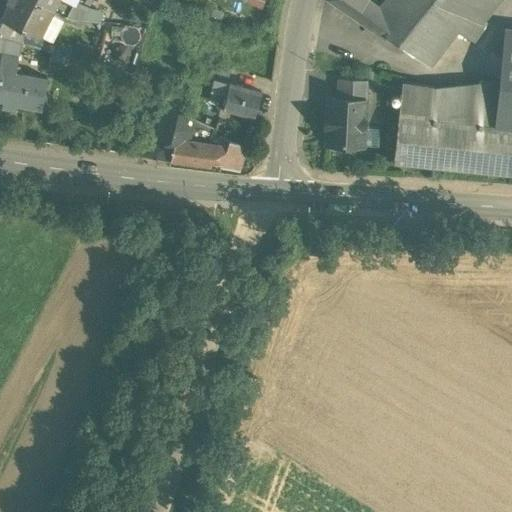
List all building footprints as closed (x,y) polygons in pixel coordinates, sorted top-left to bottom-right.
[(36,0),(6,0),(6,1),(10,3),(2,18),(23,28),(24,27),(38,34),(39,32),(38,31),(50,7),(36,0)] [(36,0),(50,7),(66,15),(71,5),(60,0),(36,0)] [(71,14),(99,23),(104,9),(75,0),(71,14)] [(328,0),(354,17),(364,2),(365,0),(328,0)] [(384,0),(378,10),(364,2),(354,17),(383,37),(385,35),(430,67),(455,32),(468,15),(445,8),(449,0),(384,0)] [(449,0),(445,8),(468,15),(482,19),(498,0),(449,0)] [(468,15),(455,32),(469,40),(481,21),(482,21),(483,19),(482,19),(468,15)] [(496,126),(511,128),(511,29),(506,29),(501,81),(496,126)] [(0,53),(0,54),(18,57),(22,42),(0,36),(0,53)] [(66,54),(53,50),(50,59),(64,63),(66,54)] [(47,77),(15,71),(18,57),(0,54),(0,98),(3,99),(1,106),(15,108),(16,103),(40,107),(40,108),(41,109),(47,77)] [(366,81),(338,80),(337,100),(365,101),(366,81)] [(496,126),(501,81),(478,84),(433,87),(430,120),(496,126)] [(433,87),(402,83),(398,116),(430,120),(433,87)] [(262,93),(229,84),(226,94),(219,93),(216,106),(234,110),(254,116),(262,93)] [(337,100),(329,100),(328,116),(326,116),(325,129),(327,129),(326,146),(363,147),(365,101),(337,100)] [(192,119),(162,105),(153,141),(145,140),(140,158),(171,162),(175,139),(189,142),(191,129),(192,119)] [(228,128),(217,125),(215,129),(213,136),(244,147),(254,116),(234,110),(228,128)] [(430,120),(398,116),(393,164),(511,176),(511,128),(496,126),(430,120)] [(204,124),(192,119),(191,129),(209,135),(211,127),(204,124)] [(217,125),(206,120),(204,124),(211,127),(215,129),(217,125)] [(244,147),(213,136),(210,146),(189,142),(175,139),(171,162),(210,168),(210,164),(236,172),(244,147)]
